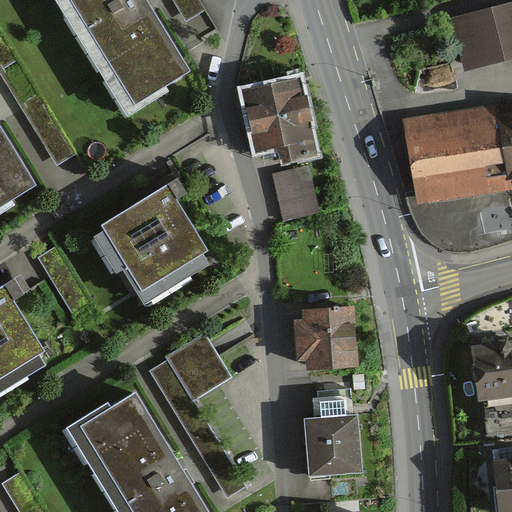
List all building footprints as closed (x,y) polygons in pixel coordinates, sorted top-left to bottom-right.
[(169,96),(166,92),(193,75),(147,0),(51,0),(125,122),(169,96)] [(175,0),(190,22),(207,12),(199,0),(175,0)] [(511,59),(511,3),(452,18),(464,71),(511,59)] [(21,57),(0,23),(0,64),(2,69),(21,57)] [(284,78),(249,87),(264,147),(283,142),(287,159),(318,151),(300,81),(285,85),(284,78)] [(77,153),(40,94),(23,104),(60,164),(77,153)] [(511,181),(511,114),(494,117),(493,107),(402,120),(414,210),(506,197),(504,183),(511,181)] [(0,218),(18,207),(12,197),(37,182),(0,120),(0,218)] [(289,220),(324,211),(311,164),(276,173),(289,220)] [(219,256),(212,245),(217,242),(177,178),(112,218),(115,222),(100,231),(144,302),(219,256)] [(95,302),(59,246),(41,257),(77,314),(95,302)] [(0,389),(54,355),(48,345),(53,342),(12,278),(0,285),(0,389)] [(359,371),(355,310),(303,314),(304,327),(295,328),(297,368),(306,367),(307,375),(359,371)] [(170,358),(152,369),(232,496),(251,484),(198,400),(236,377),(208,332),(169,356),(170,358)] [(511,348),(470,354),(478,408),(511,403),(511,348)] [(110,406),(64,435),(112,511),(212,511),(137,393),(112,409),(110,406)] [(373,470),(369,409),(312,413),(317,474),(373,470)] [(511,511),(511,464),(494,466),(497,511),(511,511)] [(48,511),(22,472),(5,484),(23,511),(48,511)]
